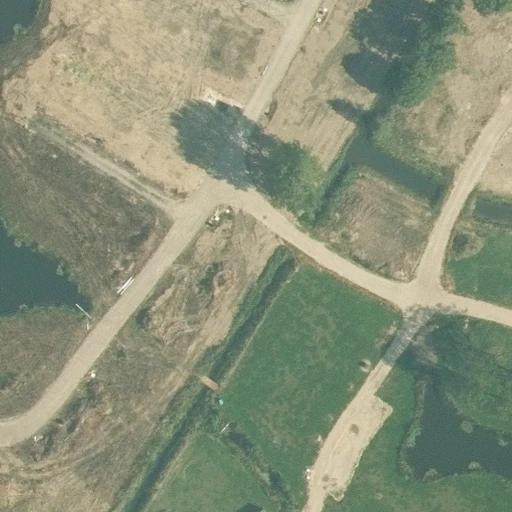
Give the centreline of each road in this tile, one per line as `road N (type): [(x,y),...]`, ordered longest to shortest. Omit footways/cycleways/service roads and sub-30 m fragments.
road 1 (residential): [(0,432),(35,422),(192,220)]
road 2 (residential): [(417,302),(387,365),(348,413),(306,511)]
road 3 (residential): [(417,302),(329,262),(221,182)]
road 4 (residential): [(511,104),(454,199),(417,302)]
road 5 (residential): [(192,220),(29,121)]
road 6 (residential): [(221,182),(303,26)]
